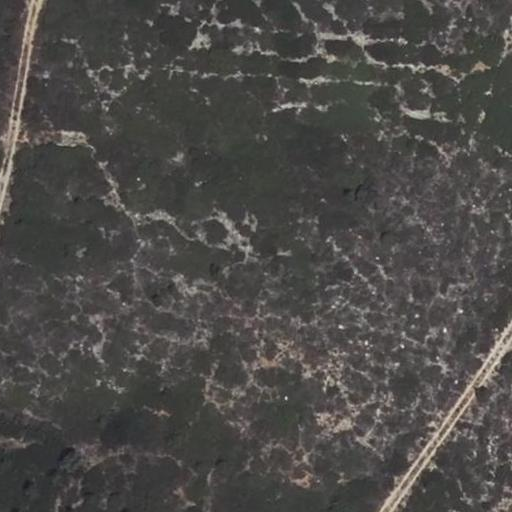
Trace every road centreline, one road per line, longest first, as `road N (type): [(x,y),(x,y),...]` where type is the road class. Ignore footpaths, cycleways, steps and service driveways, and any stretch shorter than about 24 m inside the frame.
road 1 (track): [(0,223),(37,0)]
road 2 (track): [(387,511),(511,330)]
